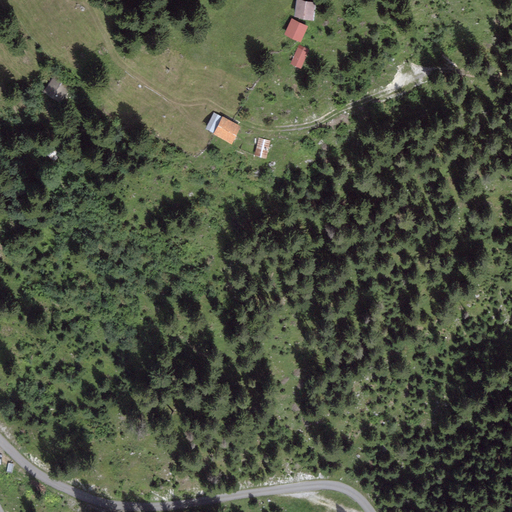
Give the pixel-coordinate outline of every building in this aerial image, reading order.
[(316,2),(300,0),(296,0),(294,17),(313,20),(316,2)] [(308,26),(291,18),(284,34),(300,42),(308,26)] [(309,49),(299,45),(291,63),(301,68),(309,49)] [(54,74),(42,92),(60,104),(67,92),(70,94),(74,87),(54,74)] [(241,126),(222,116),(222,117),(214,113),(205,129),(213,133),(213,134),(232,144),(241,126)] [(271,141),(258,137),(254,155),(266,159),(271,141)] [(55,139),(44,152),(55,162),(66,149),(55,139)]
